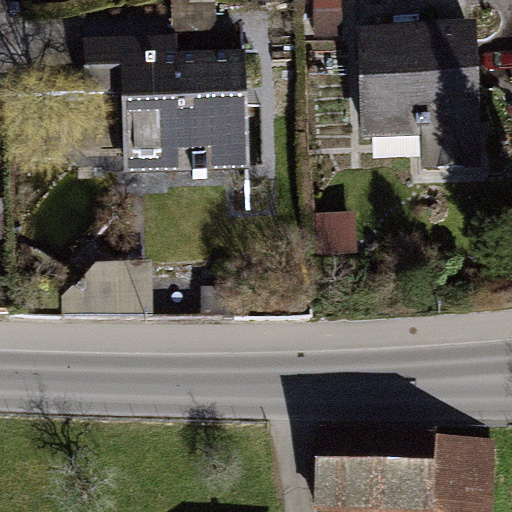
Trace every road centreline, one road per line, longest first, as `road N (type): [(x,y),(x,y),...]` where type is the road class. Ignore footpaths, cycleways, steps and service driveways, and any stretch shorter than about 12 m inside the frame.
road 1 (tertiary): [(0,379),(288,387)]
road 2 (tertiary): [(288,387),(511,380)]
road 3 (residential): [(298,511),(288,387)]
